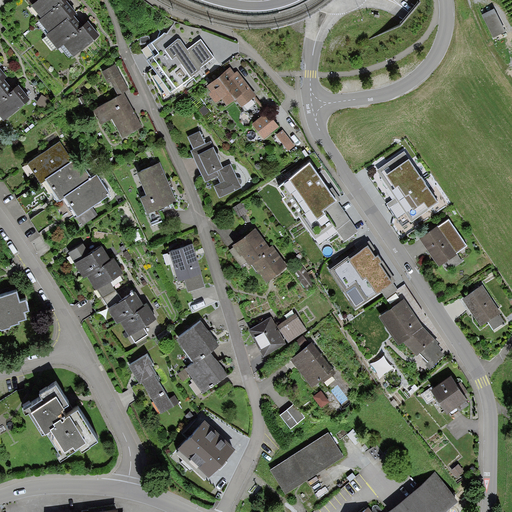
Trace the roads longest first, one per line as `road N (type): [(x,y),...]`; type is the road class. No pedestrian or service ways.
road 1 (residential): [(106,0),(185,178),(252,393),(256,441),(227,511)]
road 2 (unclassified): [(487,511),(492,424),(483,382),(326,143),(312,105)]
road 3 (residential): [(312,105),(412,82),(440,44),(442,0)]
road 4 (secondary): [(511,138),(426,28),(391,0)]
road 5 (residential): [(80,347),(0,203)]
road 6 (residential): [(126,490),(130,452),(80,347)]
road 7 (unclassified): [(0,494),(45,486),(126,490)]
